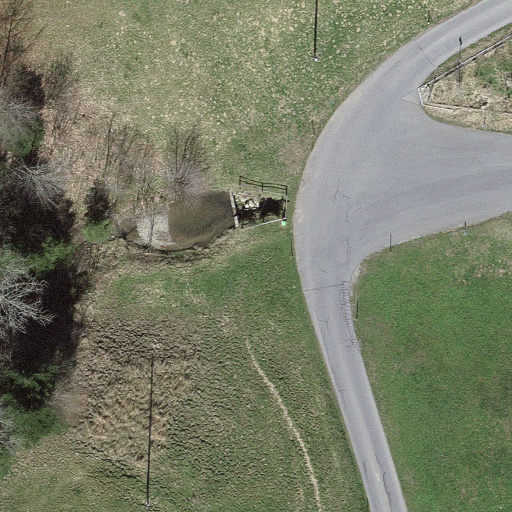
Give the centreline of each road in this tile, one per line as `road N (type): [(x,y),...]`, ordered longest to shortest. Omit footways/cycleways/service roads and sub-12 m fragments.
road 1 (unclassified): [(511,8),(430,53),(366,120),(350,169)]
road 2 (residential): [(386,511),(338,329)]
road 3 (residential): [(350,169),(333,288),(338,329)]
road 4 (unclassified): [(350,169),(511,163)]
